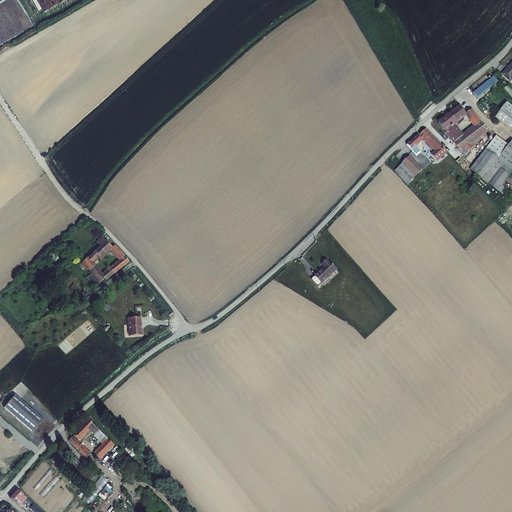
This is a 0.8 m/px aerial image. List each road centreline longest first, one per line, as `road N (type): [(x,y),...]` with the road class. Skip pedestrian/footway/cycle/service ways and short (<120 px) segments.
road 1 (unclassified): [(511,42),(228,309),(157,347),(64,425),(0,500)]
road 2 (track): [(0,98),(61,191),(109,232),(187,331)]
